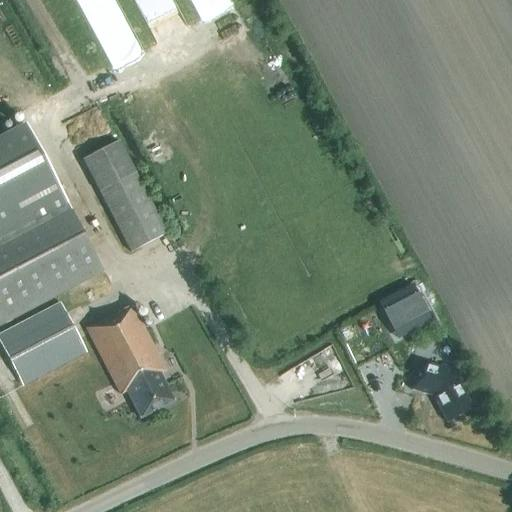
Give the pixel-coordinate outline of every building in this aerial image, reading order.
[(0,326),(103,273),(26,128),(0,141),(0,326)] [(81,163),(99,196),(130,255),(166,236),(117,144),(81,163)] [(412,286),(378,305),(378,306),(385,319),(397,340),(411,332),(431,322),(413,288),(412,286)] [(87,354),(78,337),(60,304),(0,336),(0,344),(23,388),(87,354)] [(119,311),(86,328),(122,396),(129,392),(142,418),(175,400),(159,372),(165,369),(166,369),(133,307),(120,314),(119,311)] [(419,362),(411,391),(427,396),(432,397),(446,424),(472,409),(458,384),(461,383),(454,370),(441,366),(440,369),(419,362)]
